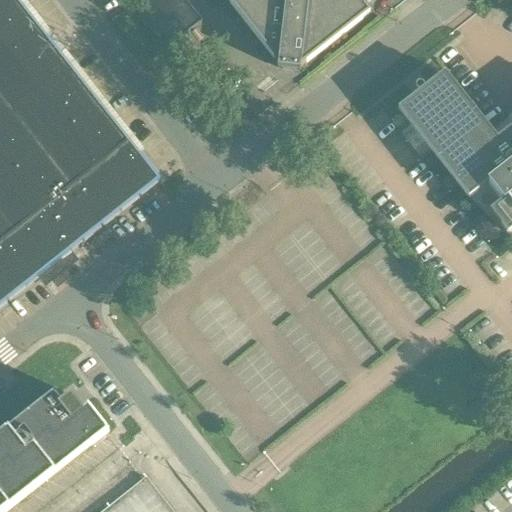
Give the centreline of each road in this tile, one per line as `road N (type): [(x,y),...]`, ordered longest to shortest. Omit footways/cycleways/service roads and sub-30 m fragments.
road 1 (unclassified): [(221,180),(458,0)]
road 2 (unclassified): [(236,511),(71,302)]
road 3 (residential): [(221,180),(78,0)]
road 4 (residential): [(71,302),(221,180)]
